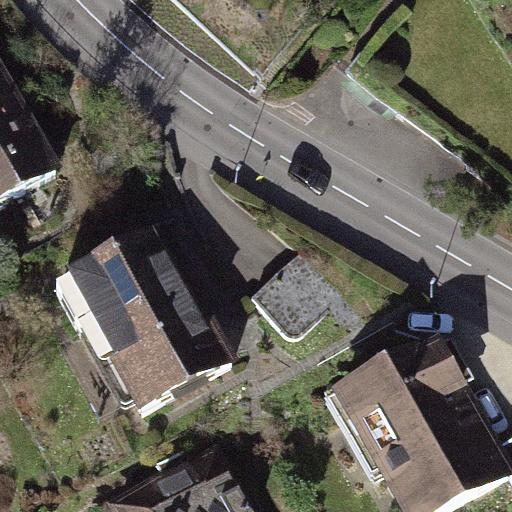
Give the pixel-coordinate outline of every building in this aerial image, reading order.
[(0,111),(16,103),(0,74),(0,111)] [(16,103),(0,111),(0,214),(60,180),(16,103)] [(150,228),(50,283),(127,421),(227,366),(150,228)] [(511,442),(502,447),(439,328),(330,390),(397,511),(440,511),(505,472),(511,486),(511,442)] [(253,511),(216,448),(106,511),(253,511)]
